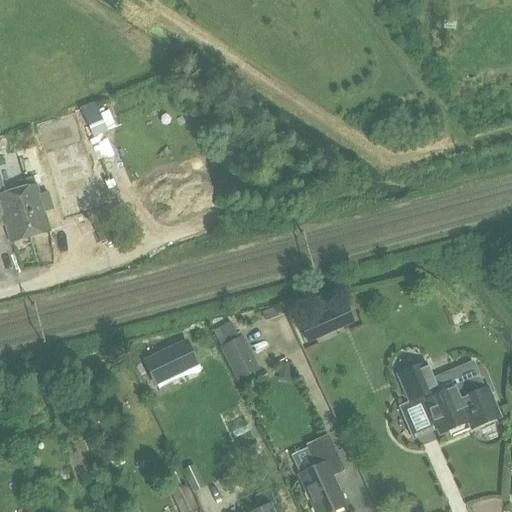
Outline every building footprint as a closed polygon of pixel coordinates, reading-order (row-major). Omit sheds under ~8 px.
[(108,113),(112,131),(121,129),(118,111),(108,113)] [(75,130),(44,138),(69,222),(100,214),(75,130)] [(33,176),(20,180),(23,188),(30,219),(26,222),(29,236),(49,231),(44,213),(54,210),(49,192),(38,194),(33,176)] [(0,225),(5,227),(9,242),(29,236),(26,222),(30,219),(23,188),(3,194),(2,190),(0,190),(0,225)] [(173,250),(194,243),(189,228),(168,234),(173,250)] [(346,302),(317,314),(326,334),(355,322),(346,302)] [(285,320),(264,325),(267,339),(288,334),(285,320)] [(219,347),(236,381),(259,369),(242,335),(219,347)] [(144,361),(155,385),(196,365),(185,341),(144,361)] [(290,376),(292,364),(278,362),(277,374),(290,376)] [(425,362),(394,375),(407,403),(423,397),(424,401),(438,433),(467,421),(470,428),(498,416),(487,389),(482,391),(477,379),(470,362),(431,378),(425,362)] [(297,474),(314,511),(329,511),(344,505),(331,476),(343,471),(326,434),(304,445),(314,467),(297,474)] [(263,439),(242,448),(247,460),(257,456),(264,471),(275,465),(268,450),(263,439)] [(183,470),(193,491),(204,485),(193,465),(183,470)] [(170,491),(178,511),(187,511),(196,509),(186,485),(170,491)] [(271,511),(269,506),(275,503),(269,489),(253,496),(259,509),(252,511),(271,511)] [(57,511),(54,503),(41,508),(42,511),(57,511)]
